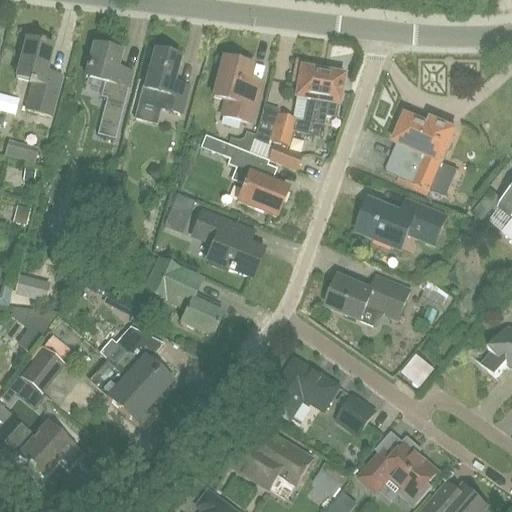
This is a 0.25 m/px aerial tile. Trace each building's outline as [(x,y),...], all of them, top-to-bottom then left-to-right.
[(32,87),(25,113),(50,119),(61,79),(45,75),(52,48),(39,44),(39,46),(25,42),(15,81),(29,84),(29,86),(32,87)] [(104,85),(100,100),(105,101),(124,106),(132,75),(116,71),(120,55),(93,48),(85,80),(104,85)] [(142,91),(138,105),(163,111),(183,117),(190,90),(174,86),(181,60),(155,53),(144,92),(142,91)] [(250,127),(259,96),(244,92),(251,68),(224,60),(213,99),(226,103),(221,119),(250,127)] [(313,126),(323,75),(314,73),(315,67),(297,64),(293,85),(299,86),(296,100),(307,102),(303,123),(313,126)] [(323,75),(313,126),(324,128),(325,120),(328,106),(339,108),(344,79),(342,78),(343,75),(341,72),(336,71),(333,73),(332,76),(329,76),(323,75)] [(307,102),(296,100),(292,121),(296,122),(303,123),(307,102)] [(124,106),(105,101),(96,138),(114,143),(124,106)] [(163,111),(138,105),(133,123),(158,130),(163,111)] [(325,120),(336,123),(339,108),(328,106),(325,120)] [(292,121),(278,117),(279,112),(264,108),(259,124),(258,129),(254,140),(249,156),(269,164),(297,175),(301,162),(285,156),(287,150),(288,150),(296,122),(292,121)] [(430,192),(436,177),(441,165),(442,166),(456,133),(431,123),(429,128),(406,118),(395,145),(397,146),(385,174),(430,192)] [(229,143),(228,147),(249,156),(254,140),(246,137),(244,144),(239,146),(229,143)] [(223,159),(228,147),(206,138),(205,142),(201,151),(223,159)] [(9,144),(5,159),(36,168),(40,152),(9,144)] [(249,176),(244,188),(237,205),(276,221),(286,196),(288,192),(272,185),(266,183),(271,170),(268,168),(269,164),(249,156),(228,147),(223,159),(224,160),(230,162),(227,167),(237,171),(249,176)] [(237,171),(231,183),(244,188),(249,176),(237,171)] [(36,175),(24,174),(23,187),(34,188),(36,175)] [(128,181),(114,177),(109,193),(124,198),(128,181)] [(511,220),(511,221),(503,233),(511,240),(511,194),(505,204),(492,193),(473,217),(483,225),(496,208),(500,211),(511,220)] [(177,198),(174,206),(192,213),(195,206),(177,198)] [(356,229),(359,231),(357,236),(401,254),(408,238),(435,249),(446,222),(406,205),(401,217),(370,204),(364,218),(361,217),(356,229)] [(192,213),(174,206),(163,233),(180,241),(192,213)] [(31,214),(16,211),(12,228),(26,231),(31,214)] [(234,242),(239,230),(203,215),(192,240),(212,249),(206,263),(251,282),(262,254),(234,242)] [(216,308),(194,298),(202,281),(159,261),(144,293),(186,312),(179,326),(211,341),(222,317),(214,313),(216,308)] [(87,273),(118,288),(122,280),(91,265),(87,273)] [(104,306),(135,323),(138,317),(142,303),(85,274),(79,287),(107,302),(104,306)] [(409,304),(407,303),(411,295),(388,285),(375,280),(370,293),(339,280),(327,310),(361,324),(367,311),(373,313),(375,308),(400,319),(404,310),(407,311),(409,304)] [(428,282),(424,280),(419,290),(424,293),(420,300),(430,305),(430,306),(441,312),(442,309),(446,311),(451,300),(428,282)] [(0,313),(7,314),(13,292),(2,289),(0,297),(0,313)] [(58,320),(15,315),(9,323),(15,327),(28,336),(17,351),(28,359),(40,343),(58,320)] [(153,368),(148,363),(162,347),(130,330),(115,346),(126,357),(114,370),(153,405),(160,397),(164,400),(173,390),(169,387),(171,384),(153,368)] [(511,331),(506,332),(488,351),(492,354),(481,366),(496,380),(506,369),(510,372),(511,371),(511,331)] [(46,347),(43,351),(64,368),(72,358),(50,341),(46,347)] [(110,343),(98,356),(108,365),(114,370),(126,357),(115,346),(110,343)] [(20,381),(41,397),(64,368),(43,351),(33,363),(20,381)] [(417,358),(400,377),(419,392),(435,373),(417,358)] [(304,402),(324,414),(339,390),(295,363),(278,390),(273,387),(265,400),(270,405),(267,409),(291,424),(304,402)] [(153,405),(114,370),(108,365),(90,385),(103,396),(106,393),(111,397),(107,401),(134,426),(136,423),(140,427),(149,417),(145,413),(153,405)] [(377,415),(354,399),(336,425),(359,441),(368,428),(377,415)] [(27,470),(38,480),(40,478),(42,481),(59,462),(65,467),(70,462),(78,453),(64,441),(48,426),(33,442),(19,430),(21,428),(10,417),(0,428),(0,446),(3,449),(11,440),(25,452),(18,459),(28,468),(27,470)] [(299,486),(313,462),(262,430),(253,446),(246,442),(241,450),(237,447),(233,450),(232,453),(231,458),(234,462),(230,469),(271,494),(282,476),(299,486)] [(399,452),(404,447),(391,436),(387,441),(375,454),(380,458),(382,456),(392,465),(401,455),(399,452)] [(432,489),(428,485),(437,474),(418,458),(422,453),(409,441),(404,447),(399,452),(401,455),(392,465),(382,456),(380,458),(360,481),(376,496),(378,493),(391,479),(404,491),(400,496),(414,508),(432,489)] [(334,503),(350,480),(327,464),(311,487),(334,503)] [(391,505),(400,496),(404,491),(391,479),(378,493),(391,505)] [(464,489),(460,494),(449,485),(425,511),(484,511),(487,509),(464,489)] [(230,511),(209,496),(200,509),(203,511),(230,511)] [(342,496),(328,511),(353,511),(357,507),(342,496)]
